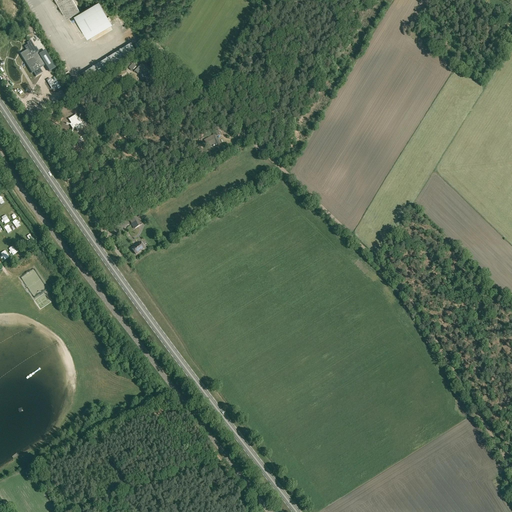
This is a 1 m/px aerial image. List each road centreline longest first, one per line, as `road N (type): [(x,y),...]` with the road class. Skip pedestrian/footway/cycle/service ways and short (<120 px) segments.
road 1 (track): [(143,31),(397,282),(505,459)]
road 2 (secondary): [(296,511),(113,270),(0,103)]
road 3 (unclassified): [(269,511),(0,154)]
road 4 (unclassified): [(123,263),(0,70)]
road 5 (track): [(366,0),(296,123),(264,152)]
road 6 (track): [(177,393),(31,468)]
